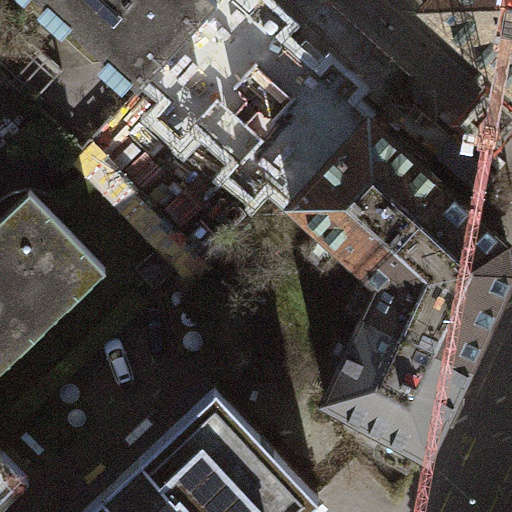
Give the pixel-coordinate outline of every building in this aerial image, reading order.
[(39,0),(138,89),(218,0),(39,0)] [(511,0),(428,0),(424,5),(511,85),(511,0)] [(330,82),(242,2),(194,55),(222,80),(213,90),(262,135),(273,144),(330,82)] [(180,93),(124,155),(190,214),(262,135),(213,90),(196,108),(180,93)] [(292,202),(367,270),(445,184),(399,143),(370,117),(292,202)] [(511,264),(508,241),(445,184),(367,270),(381,282),(367,311),(470,360),(511,270),(511,264)] [(0,369),(106,267),(43,198),(0,238),(0,369)] [(428,452),(470,360),(367,311),(326,397),(428,452)] [(79,511),(300,511),(320,493),(217,384),(79,511)] [(0,447),(0,505),(29,478),(0,447)]
